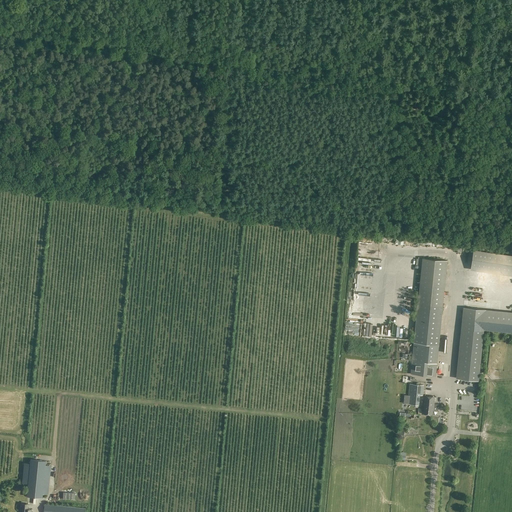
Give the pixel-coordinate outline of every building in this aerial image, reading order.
[(471,268),(491,271),(493,253),(473,250),(471,268)] [(511,255),(493,253),(491,271),(511,273),(511,255)] [(436,376),(443,305),(447,260),(422,258),(411,374),(436,376)] [(484,331),(486,310),(466,307),(458,379),(479,381),(484,331)] [(511,313),(486,310),(484,331),(511,333),(511,313)] [(410,384),(407,404),(419,405),(421,389),(420,389),(421,385),(410,384)] [(432,415),(433,410),(435,397),(434,397),(424,396),(423,406),(424,406),(423,414),(432,415)] [(28,484),(26,496),(27,496),(42,498),(42,494),(48,494),(51,465),(45,465),(46,461),(36,460),(30,459),(30,463),(24,463),(21,483),(28,484)]
